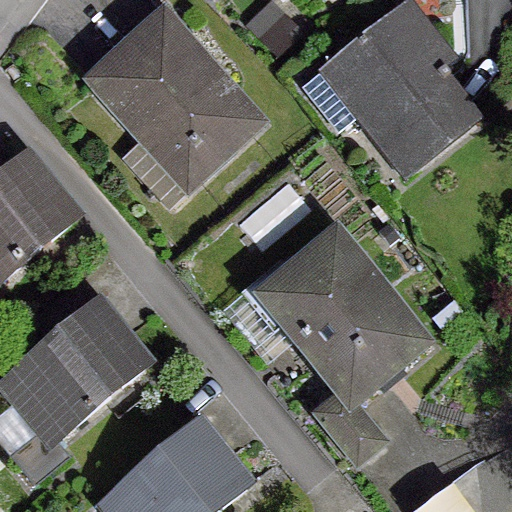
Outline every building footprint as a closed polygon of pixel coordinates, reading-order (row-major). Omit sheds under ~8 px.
[(355,120),(402,180),(471,125),(439,86),(444,82),(439,75),(432,80),(425,70),(441,58),(402,8),(329,66),(365,112),(355,120)] [(203,80),(208,76),(159,22),(88,87),(139,142),(120,160),(164,208),(253,126),(221,90),(216,95),(203,80)] [(271,57),(289,40),(276,26),(258,44),(271,57)] [(0,281),(72,222),(22,162),(0,180),(0,281)] [(391,371),(421,346),(331,238),(255,302),(336,400),(314,419),(352,466),(377,445),(346,409),(391,371)] [(20,331),(39,354),(0,385),(0,390),(47,448),(142,369),(93,310),(85,316),(66,293),(20,331)] [(195,432),(193,430),(98,509),(101,511),(216,511),(243,490),(195,432)] [(475,511),(471,469),(426,503),(427,505),(417,511),(475,511)]
